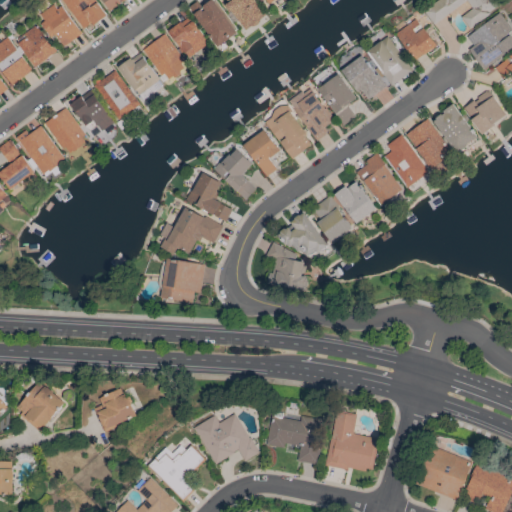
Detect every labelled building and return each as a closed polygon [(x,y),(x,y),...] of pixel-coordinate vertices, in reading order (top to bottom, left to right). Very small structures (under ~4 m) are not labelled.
[(62,0),(95,0),(106,15),(93,25),(91,22),(83,28),(62,0)] [(124,0),(110,11),(102,0),(124,0)] [(218,47),(189,6),(197,0),(202,7),(211,0),(215,0),(237,29),(236,30),(237,32),(218,47)] [(255,0),(263,10),(241,27),(225,7),(230,3),(227,0),(255,0)] [(437,0),(497,0),(500,4),(489,12),(490,14),(469,29),(460,16),(472,8),(467,0),(433,24),(423,10),(437,0)] [(81,33),(64,46),(54,34),(51,37),(40,24),(45,20),(40,14),(53,4),(57,9),(61,6),(81,33)] [(500,12),(511,27),(511,29),(511,30),(511,31),(511,33),(510,35),(511,37),(511,48),(484,69),(468,48),(473,44),(467,36),(500,12)] [(188,58),(184,51),(180,54),(179,52),(178,53),(187,65),(180,71),(181,73),(180,73),(182,75),(176,80),(173,76),(165,82),(142,50),(164,33),(176,50),(180,47),(174,39),(173,40),(167,32),(189,16),(209,42),(188,58)] [(415,19),(419,24),(413,29),(416,33),(423,28),(437,45),(424,55),(423,53),(415,60),(395,34),(415,19)] [(17,44),(19,42),(16,39),(36,24),(56,51),(35,67),(17,44)] [(0,42),(8,36),(32,70),(18,79),(21,83),(14,88),(12,84),(11,85),(0,69),(0,42)] [(412,70),(391,86),(366,51),(387,36),(412,70)] [(163,85),(144,99),(140,94),(138,95),(118,67),(131,58),(132,58),(140,53),(163,85)] [(506,59),(510,64),(511,62),(511,60),(509,56),(511,53),(511,70),(502,78),(494,67),(506,59)] [(361,54),(376,75),(378,74),(386,86),(368,99),(361,89),(357,92),(341,69),(361,54)] [(93,85),(114,70),(140,103),(118,119),(93,85)] [(356,98),(347,105),(355,116),(343,125),(317,89),(333,77),(338,73),(356,98)] [(0,78),(8,89),(0,94),(0,78)] [(101,131),(97,125),(89,131),(70,104),(90,89),(114,122),(101,131)] [(474,99),(475,101),(478,99),(476,97),(486,90),(487,92),(488,91),(507,115),(482,134),(462,108),(474,99)] [(318,139),(317,137),(316,138),(292,107),(298,102),(298,103),(313,92),(325,108),(326,107),(334,118),(330,121),(331,122),(324,127),(327,131),(325,132),(326,133),(318,139)] [(462,116),(465,113),(469,119),(466,122),(477,136),(476,137),(478,140),(465,150),(464,148),(457,154),(433,121),(436,119),(435,118),(441,114),(442,115),(444,113),(442,111),(453,103),(462,116)] [(65,107),(85,135),(82,137),(85,141),(87,143),(71,155),(69,153),(65,147),(60,150),(53,141),(55,140),(43,124),(65,107)] [(292,159),(279,142),(285,137),(284,135),(278,139),(267,126),(283,113),(285,114),(289,111),(306,132),(303,134),(310,144),(292,159)] [(450,150),(443,155),(445,158),(431,169),(406,134),(427,118),(450,150)] [(64,158),(59,162),(60,163),(49,171),(48,170),(42,174),(36,166),(32,169),(34,171),(9,190),(0,177),(0,170),(11,162),(10,160),(8,162),(0,151),(0,145),(9,139),(20,153),(15,156),(17,158),(22,155),(26,161),(30,158),(15,137),(25,130),(28,134),(40,125),(64,158)] [(243,145),(264,129),(276,146),(277,146),(280,150),(272,156),(276,160),(272,163),(276,169),(266,176),(243,145)] [(428,172),(406,188),(383,156),(390,151),(386,145),(401,134),(428,172)] [(241,175),(255,189),(245,200),(213,168),(219,162),(220,163),(229,154),(230,155),(237,148),(252,164),(241,175)] [(403,189),(380,206),(356,171),(367,163),(365,161),(377,153),(403,189)] [(213,198),(220,202),(220,203),(232,209),(225,221),(185,199),(190,190),(191,190),(196,180),(198,181),(203,172),(221,183),(213,198)] [(376,209),(356,224),(334,194),(345,186),(347,188),(356,181),(376,209)] [(331,242),(316,222),(320,219),(312,208),(329,195),(341,211),(340,212),(351,227),(331,242)] [(224,225),(213,244),(202,238),(192,255),(177,246),(172,254),(159,247),(165,236),(168,237),(173,227),(168,224),(178,205),(184,208),(185,207),(204,217),(205,215),(224,225)] [(328,245),(317,253),(315,250),(307,257),(301,249),(298,252),(292,245),(289,247),(287,244),(285,245),(278,235),(280,233),(280,231),(284,228),(285,229),(292,224),(290,222),(295,219),(294,218),(299,214),(300,215),(304,212),(328,245)] [(272,241),(297,254),(294,260),(304,262),(303,265),(306,266),(304,273),(302,272),(301,274),(305,275),(307,281),(306,288),(303,291),(266,283),(269,272),(272,273),(275,260),(265,255),(272,241)] [(161,293),(157,284),(160,268),(163,261),(166,262),(166,258),(204,264),(199,292),(193,291),(192,303),(160,297),(161,293)] [(19,415),(22,411),(16,407),(17,405),(18,405),(38,382),(44,387),(44,386),(64,402),(39,432),(19,415)] [(136,415),(116,424),(117,426),(103,432),(94,410),(102,407),(98,398),(120,388),(122,394),(125,393),(127,396),(130,397),(132,401),(131,404),(136,415)] [(0,413),(0,397),(8,407),(0,413)] [(335,409),(356,414),(352,433),(378,439),(372,470),(365,468),(364,471),(346,468),(346,470),(323,465),(335,409)] [(325,420),(316,464),(296,460),(299,446),(284,443),(283,448),(264,444),(270,415),(273,416),(274,411),(282,412),(281,418),(299,421),(300,415),(325,420)] [(192,427),(214,415),(218,422),(234,413),(248,438),(250,437),(259,452),(244,461),(237,449),(233,452),(233,453),(214,464),(192,427)] [(204,459),(186,477),(195,487),(181,501),(145,465),(154,456),(154,457),(165,447),(171,453),(180,444),(184,449),(190,444),(204,459)] [(415,484),(431,445),(473,462),(457,501),(415,484)] [(511,492),(501,511),(489,511),(484,509),(490,498),(482,494),(476,505),(461,497),(470,481),(468,480),(479,460),(511,477),(511,492)] [(0,494),(0,461),(11,462),(11,469),(13,470),(13,495),(0,494)] [(178,506),(172,511),(114,511),(126,500),(136,509),(145,499),(136,490),(149,477),(178,506)]
